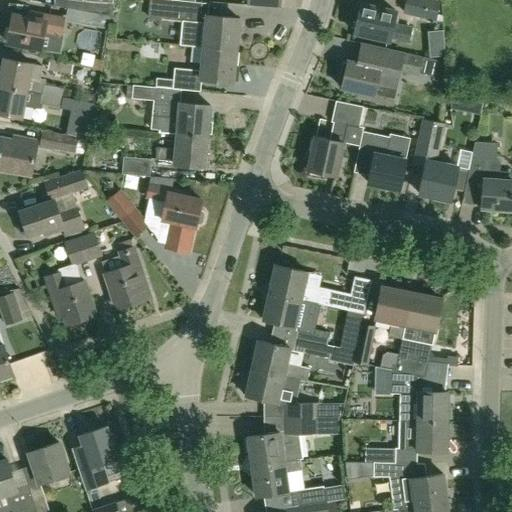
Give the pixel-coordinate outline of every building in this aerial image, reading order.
[(182,0),(163,0),(162,20),(182,22),(180,45),(203,47),(236,50),(239,18),(203,14),(204,3),(195,2),(195,1),(182,0)] [(436,0),(405,0),(403,14),(435,21),(440,1),(436,0)] [(393,24),(396,11),(361,3),(354,33),(390,41),(390,37),(408,41),(411,28),(393,24)] [(111,17),(84,12),(82,25),(108,30),(111,17)] [(7,43),(26,47),(25,52),(37,54),(38,49),(41,50),(44,32),(61,35),(64,19),(29,13),(28,18),(13,15),(7,43)] [(426,30),(428,55),(443,54),(441,28),(426,30)] [(400,70),(418,74),(422,59),(362,45),(358,63),(348,61),(348,63),(343,62),(340,76),(344,77),(342,87),(359,91),(358,96),(392,104),(395,91),(375,86),(379,69),(399,73),(400,70)] [(171,89),(180,90),(199,91),(200,80),(232,83),(236,50),(203,47),(201,72),(174,69),(172,79),(171,89)] [(63,88),(59,87),(44,84),(44,83),(40,82),(43,66),(31,64),(4,59),(0,80),(0,86),(61,98),(63,88)] [(73,64),(64,62),(62,73),(70,75),(73,64)] [(153,100),(151,116),(160,117),(158,132),(177,134),(207,136),(210,105),(179,102),(180,90),(171,89),(132,85),(131,98),(153,100)] [(61,98),(0,86),(0,114),(20,118),(24,100),(60,107),(61,98)] [(71,109),(66,135),(79,137),(78,137),(88,139),(94,105),(73,101),(71,109)] [(358,127),(362,107),(336,101),(331,122),(333,122),(330,140),(315,137),(308,170),(336,176),(343,142),(342,142),(346,125),(358,127)] [(469,169),(459,167),(436,162),(445,124),(423,119),(414,164),(426,167),(420,194),(451,201),(454,189),(465,191),(467,181),(469,169)] [(82,159),(86,140),(78,138),(79,137),(66,135),(42,130),(39,148),(53,151),(53,149),(79,154),(78,158),(82,159)] [(400,189),(408,150),(408,148),(390,144),(391,137),(362,132),(358,154),(373,157),(368,183),(400,189)] [(207,136),(177,134),(175,148),(157,147),(156,159),(174,160),(174,164),(204,167),(207,136)] [(36,143),(22,140),(21,144),(0,140),(0,143),(0,170),(30,176),(36,143)] [(499,143),(475,141),(469,169),(467,181),(484,182),(483,208),(511,209),(511,180),(500,180),(502,163),(498,159),(499,143)] [(151,159),(123,157),(122,174),(144,176),(150,176),(151,159)] [(28,236),(43,230),(44,234),(63,228),(66,236),(84,230),(71,192),(87,186),(82,171),(79,172),(74,174),(45,183),(51,200),(19,210),(22,219),(19,221),(17,224),(20,233),(23,235),(27,233),(28,236)] [(188,193),(149,185),(147,197),(166,202),(158,240),(167,242),(165,247),(188,252),(193,227),(196,228),(197,224),(200,225),(203,223),(205,215),(203,212),(199,211),(202,200),(187,197),(188,193)] [(150,225),(121,189),(106,201),(135,237),(150,225)] [(94,233),(79,237),(88,260),(101,255),(94,233)] [(79,237),(65,242),(72,265),(75,264),(88,260),(79,237)] [(150,297),(134,248),(120,253),(125,268),(105,274),(116,308),(150,297)] [(276,264),(269,292),(316,302),(320,303),(364,313),(370,282),(358,279),(353,297),(303,286),(307,271),(276,264)] [(60,272),(46,277),(57,311),(62,310),(67,324),(96,315),(84,281),(81,282),(65,287),(60,272)] [(389,336),(402,338),(411,292),(381,286),(375,317),(391,320),(388,335),(389,335),(389,336)] [(269,292),(263,319),(274,322),(294,327),(294,324),(298,325),(310,328),(314,329),(317,316),(320,303),(316,302),(269,292)] [(411,292),(402,338),(396,370),(395,371),(422,376),(425,376),(428,361),(414,358),(420,327),(435,330),(441,298),(411,292)] [(0,297),(0,306),(6,324),(21,319),(13,294),(0,297)] [(367,364),(374,326),(361,324),(353,362),(367,364)] [(298,325),(296,338),(327,345),(329,333),(314,329),(310,328),(298,325)] [(296,338),(293,350),(303,352),(324,357),(327,345),(296,338)] [(259,340),(252,367),(283,374),(307,379),(310,368),(300,366),(303,352),(293,350),(289,349),(290,347),(269,342),(259,340)] [(3,345),(0,346),(0,378),(13,374),(3,345)] [(457,357),(446,355),(446,365),(457,366),(457,357)] [(246,379),(243,393),(246,394),(246,395),(263,399),(287,404),(288,416),(320,417),(320,416),(320,406),(316,406),(316,403),(316,402),(295,403),(297,392),(300,380),(307,381),(307,379),(283,374),(252,367),(249,380),(246,379)] [(401,405),(401,420),(447,422),(447,391),(422,391),(422,376),(395,371),(396,370),(390,369),(390,393),(402,393),(401,405)] [(264,434),(247,436),(252,466),(300,460),(296,433),(341,433),(341,416),(320,416),(320,417),(288,416),(288,433),(276,433),(264,434)] [(447,422),(401,420),(400,434),(400,448),(417,449),(417,451),(446,452),(447,422)] [(52,425),(28,433),(32,445),(56,437),(52,425)] [(83,445),(71,449),(77,465),(85,489),(107,482),(105,476),(121,471),(117,458),(116,458),(111,443),(114,442),(112,438),(110,439),(106,427),(79,436),(83,445)] [(38,483),(40,482),(69,473),(59,442),(28,452),(38,483)] [(395,449),(365,448),(365,462),(375,462),(395,463),(395,449)] [(37,511),(30,490),(29,486),(17,490),(7,459),(0,461),(0,495),(7,493),(12,511),(37,511)] [(300,460),(252,466),(256,496),(263,495),(297,490),(299,506),(326,503),(326,502),(347,499),(345,489),(345,485),(324,488),(323,486),(304,489),(301,470),(300,460)] [(395,463),(375,462),(375,475),(390,476),(394,508),(415,505),(447,501),(443,473),(407,478),(407,476),(407,463),(395,463)] [(49,511),(41,486),(30,490),(37,511),(49,511)] [(92,511),(135,511),(146,509),(141,494),(91,509),(92,511)] [(448,511),(447,501),(415,505),(394,508),(395,509),(398,509),(398,511),(448,511)] [(327,511),(326,503),(299,506),(284,508),(284,511),(327,511)]
